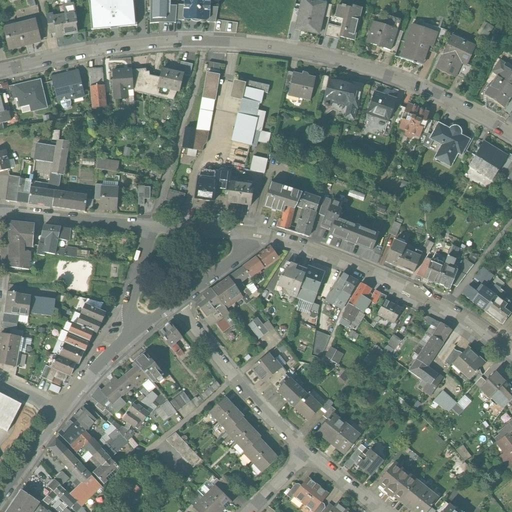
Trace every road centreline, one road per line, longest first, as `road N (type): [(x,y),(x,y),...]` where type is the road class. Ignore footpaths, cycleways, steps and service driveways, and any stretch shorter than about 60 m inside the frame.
road 1 (residential): [(511,135),(409,82),(244,44),(113,45),(0,71)]
road 2 (residential): [(511,350),(386,278),(252,233)]
road 3 (residential): [(304,451),(231,382),(173,305)]
road 4 (residential): [(153,227),(0,212)]
